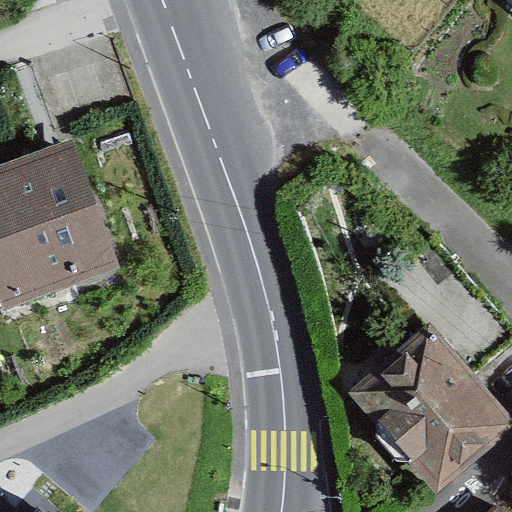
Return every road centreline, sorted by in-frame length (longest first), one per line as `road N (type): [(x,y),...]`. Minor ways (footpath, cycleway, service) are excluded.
road 1 (tertiary): [(281,511),(281,372),(272,322),(245,218),(161,1)]
road 2 (residential): [(0,52),(161,1)]
